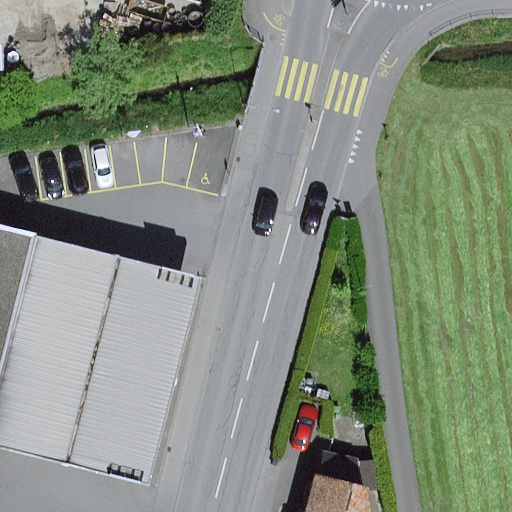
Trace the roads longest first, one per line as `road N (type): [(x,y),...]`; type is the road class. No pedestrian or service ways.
road 1 (residential): [(329,166),(363,183),(406,511)]
road 2 (primary): [(210,511),(285,230)]
road 3 (primary): [(310,0),(279,156),(285,230)]
road 4 (primary): [(329,166),(350,92),(403,0)]
